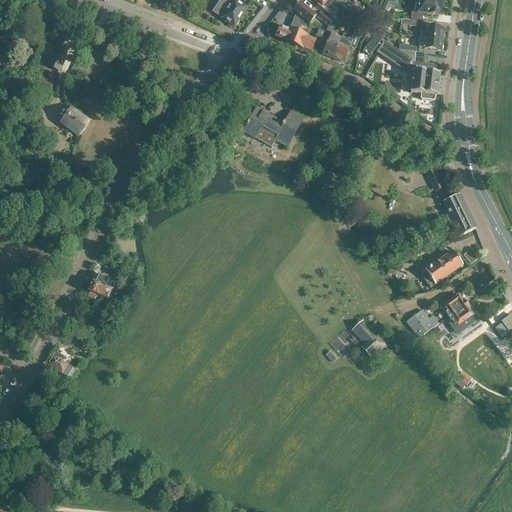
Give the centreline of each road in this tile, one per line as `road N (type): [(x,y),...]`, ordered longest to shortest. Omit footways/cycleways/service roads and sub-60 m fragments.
road 1 (tertiary): [(0,420),(60,333),(133,171),(226,59)]
road 2 (residential): [(432,133),(362,85),(249,37)]
road 3 (secondary): [(464,68),(460,146),(511,265)]
road 4 (secondary): [(511,245),(476,176),(464,68)]
road 5 (tertiary): [(226,59),(82,0)]
